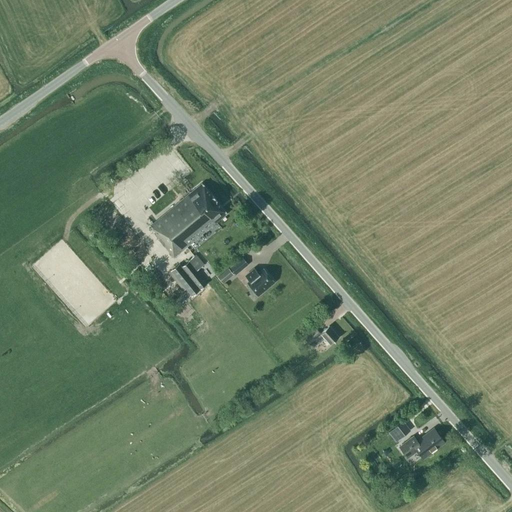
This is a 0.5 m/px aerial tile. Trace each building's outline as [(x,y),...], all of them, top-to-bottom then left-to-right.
[(154,234),(173,257),(226,213),(201,183),(150,226),(156,233),(154,234)] [(207,283),(197,271),(204,264),(196,255),(181,267),(179,264),(170,271),(191,296),(207,283)] [(248,265),(242,257),(229,267),(235,275),(248,265)] [(233,274),(228,268),(217,277),(222,283),(233,274)] [(247,283),(258,296),(274,282),(263,269),(258,274),(254,269),(245,276),(249,281),(247,283)] [(190,296),(186,291),(172,302),(176,307),(190,296)] [(318,343),(324,338),(327,341),(326,342),(328,345),(329,344),(330,345),(338,337),(328,326),(320,334),(315,328),(303,338),(309,344),(314,339),(318,343)] [(388,432),(395,441),(399,439),(392,429),(388,432)] [(400,447),(408,458),(416,451),(423,460),(444,443),(434,430),(418,442),(418,441),(417,442),(413,437),(400,447)]
